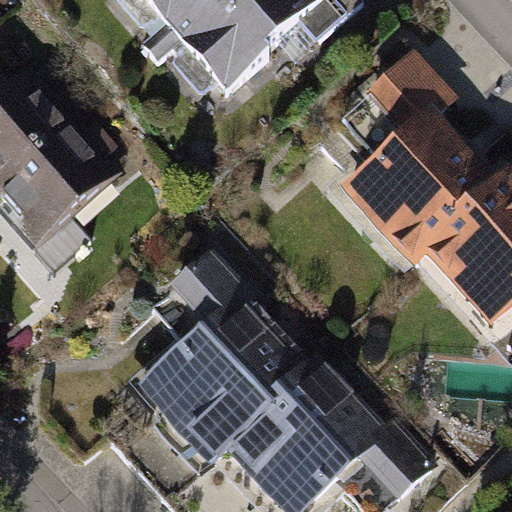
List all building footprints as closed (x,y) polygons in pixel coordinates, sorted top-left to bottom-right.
[(344,31),(313,0),(152,0),(145,7),(254,119),(344,31)] [(449,96),(403,49),(364,87),(405,129),(339,192),(484,341),(511,314),(511,194),(432,112),(449,96)] [(0,203),(84,133),(31,73),(0,100),(0,203)] [(0,215),(39,262),(129,186),(84,133),(0,203),(0,215)] [(207,471),(322,364),(219,254),(171,298),(210,341),(199,351),(143,403),(207,471)] [(388,435),(322,364),(207,471),(213,478),(245,511),(341,511),(371,483),(399,511),(402,511),(442,473),(396,427),(388,435)]
